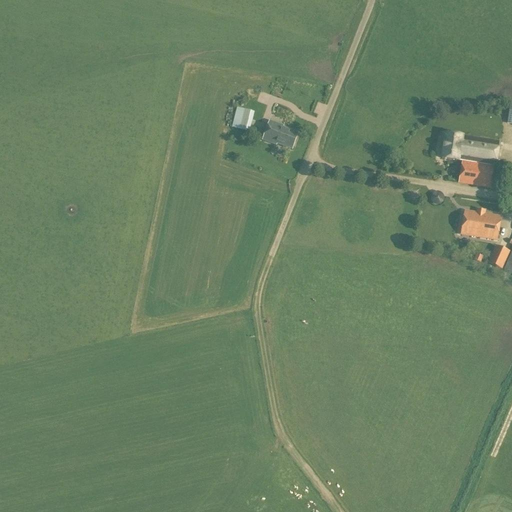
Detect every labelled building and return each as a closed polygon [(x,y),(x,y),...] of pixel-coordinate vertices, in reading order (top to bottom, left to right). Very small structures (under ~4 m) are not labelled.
[(231,127),(239,130),(244,110),(237,108),(231,127)] [(293,149),(298,134),(283,128),(283,127),(271,122),(264,140),(277,144),(277,143),(293,149)] [(463,162),(496,167),(500,142),(447,133),(442,158),(463,162)] [(492,189),(496,167),(463,162),(459,183),(492,189)] [(496,240),(500,217),(463,211),(461,224),(436,220),(434,231),(496,240)] [(495,246),(487,263),(502,270),(510,252),(495,246)]
